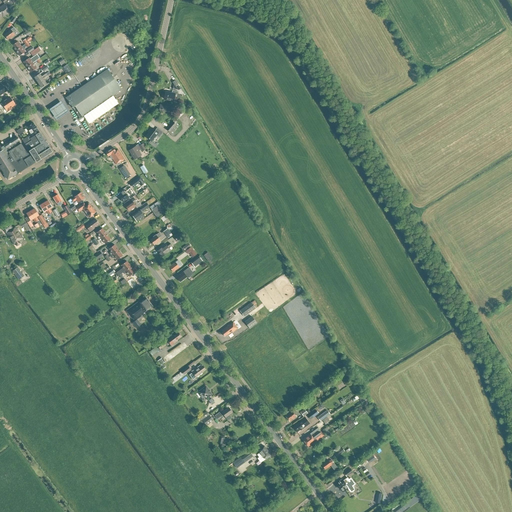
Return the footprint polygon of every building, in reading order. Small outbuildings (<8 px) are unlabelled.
[(2,0),(2,1),(5,4),(0,7),(0,8),(0,17),(2,16),(3,17),(11,10),(8,7),(13,4),(9,0),(2,0)] [(14,16),(10,21),(13,23),(18,16),(16,14),(14,16)] [(13,33),(16,31),(13,27),(11,30),(10,29),(8,31),(8,32),(4,35),(7,40),(11,37),(11,38),(15,35),(13,33)] [(12,46),(15,51),(21,47),(18,41),(12,46)] [(24,45),(21,47),(15,51),(19,56),(25,52),(23,49),(26,47),(24,45)] [(29,58),(23,62),(27,67),(33,63),(35,61),(36,61),(39,59),(39,58),(37,55),(30,59),(29,58)] [(33,63),(27,67),(30,73),(36,68),(34,64),(36,63),(35,61),(33,63)] [(62,68),(66,74),(71,70),(67,64),(62,68)] [(121,89),(107,69),(82,86),(65,97),(73,108),(75,106),(82,117),(83,116),(89,124),(110,109),(105,101),(121,89)] [(37,83),(47,76),(50,74),(48,72),(41,77),(39,74),(34,77),(37,83)] [(47,84),(48,82),(46,80),(49,78),(47,76),(37,83),(41,88),(47,84)] [(180,89),(175,80),(172,82),(174,85),(173,89),(178,90),(180,89)] [(177,95),(178,92),(172,90),(171,93),(165,92),(163,99),(173,101),(176,101),(177,95)] [(10,107),(15,105),(9,97),(1,103),(0,103),(0,108),(0,109),(4,106),(7,111),(11,109),(10,107)] [(68,110),(61,100),(49,108),(56,119),(68,110)] [(172,108),(173,105),(167,103),(166,106),(160,105),(158,112),(168,114),(170,107),(172,108)] [(172,134),(178,126),(172,121),(166,129),(169,132),(171,131),(171,132),(170,133),(172,134)] [(32,136),(39,131),(33,123),(27,127),(26,128),(31,136),(32,136)] [(158,137),(163,132),(157,128),(155,130),(152,128),(145,136),(151,141),(156,135),(158,137)] [(36,162),(52,152),(39,132),(30,138),(29,136),(22,140),(29,151),(30,152),(27,154),(21,144),(18,146),(16,142),(19,140),(17,137),(4,145),(1,147),(0,146),(0,167),(8,179),(17,173),(36,162)] [(137,149),(136,146),(129,150),(134,159),(141,155),(139,151),(141,149),(142,151),(146,149),(143,144),(139,146),(140,147),(137,149)] [(119,163),(124,160),(118,150),(115,152),(113,148),(105,152),(108,156),(109,155),(111,159),(112,158),(116,164),(117,165),(119,164),(119,163)] [(130,174),(124,165),(119,169),(125,178),(130,174)] [(141,186),(145,183),(140,177),(130,184),(133,188),(139,184),(141,186)] [(127,194),(131,192),(128,189),(122,194),(119,197),(122,202),(129,197),(127,194)] [(84,198),(81,192),(74,197),(71,200),(70,199),(67,201),(70,204),(73,202),(76,199),(78,202),(84,198)] [(57,203),(61,201),(57,194),(53,197),(57,203)] [(132,201),(125,206),(129,211),(135,206),(137,208),(141,205),(139,202),(137,203),(135,199),(133,198),(131,199),(132,201)] [(44,203),(50,213),(52,212),(50,209),(52,207),(48,200),(44,203)] [(157,217),(165,212),(158,201),(149,207),(157,217)] [(50,213),(44,203),(39,205),(44,212),(46,211),(48,214),(50,213)] [(78,211),(82,208),(89,218),(92,216),(92,215),(95,212),(89,204),(86,206),(84,203),(80,205),(76,207),(78,211)] [(143,211),(149,207),(146,203),(139,207),(143,211)] [(67,205),(63,208),(67,215),(72,212),(68,206),(67,205)] [(30,211),(37,221),(38,220),(36,217),(39,215),(34,208),(30,211)] [(142,218),(145,216),(140,210),(132,215),(137,222),(140,219),(141,220),(142,219),(142,218)] [(35,222),(36,221),(37,221),(30,211),(26,213),(31,220),(33,219),(35,222)] [(95,226),(99,224),(95,219),(85,226),(90,232),(96,227),(95,226)] [(13,245),(23,238),(15,226),(13,228),(9,223),(2,228),(13,245)] [(172,229),(170,226),(167,228),(163,231),(168,238),(172,235),(170,232),(172,229)] [(106,234),(102,228),(96,232),(99,236),(97,237),(99,239),(106,234)] [(179,232),(173,237),(177,241),(183,237),(179,232)] [(158,238),(160,236),(158,233),(156,235),(153,237),(150,240),(152,242),(152,243),(152,244),(153,244),(154,245),(160,241),(158,238)] [(106,234),(99,239),(100,241),(102,240),(104,243),(110,239),(106,234)] [(170,251),(168,248),(171,245),(169,243),(166,245),(166,244),(157,251),(161,257),(170,251)] [(91,255),(97,251),(93,247),(91,245),(87,248),(86,249),(87,252),(88,251),(91,255)] [(111,256),(118,250),(114,245),(109,249),(111,252),(109,253),(111,256)] [(192,257),(196,254),(191,247),(185,251),(187,254),(189,253),(192,257)] [(118,250),(111,256),(113,258),(115,257),(117,260),(122,256),(118,250)] [(96,260),(103,255),(100,252),(93,257),(96,260)] [(208,261),(212,258),(208,252),(203,255),(208,261)] [(194,267),(202,261),(199,256),(191,262),(194,267)] [(178,265),(180,263),(178,260),(175,262),(169,267),(173,272),(179,267),(178,265)] [(123,268),(116,273),(118,276),(123,272),(130,267),(126,261),(121,265),(123,268)] [(20,270),(18,267),(12,271),(19,279),(24,276),(22,273),(21,273),(19,270),(20,270)] [(130,267),(123,272),(125,274),(126,273),(129,276),(135,272),(130,267)] [(192,273),(189,268),(188,268),(176,277),(180,282),(187,277),(187,278),(192,273)] [(131,278),(126,281),(132,289),(132,288),(134,290),(137,288),(136,286),(136,285),(131,278)] [(126,311),(132,319),(133,318),(135,321),(132,323),(137,328),(141,325),(137,319),(145,313),(144,312),(152,306),(146,298),(139,302),(139,301),(126,311)] [(251,302),(240,311),(244,317),(255,308),(251,302)] [(256,323),(253,318),(246,323),(249,328),(256,323)] [(237,327),(233,322),(222,330),(222,331),(221,332),(224,336),(227,333),(228,334),(237,327)] [(171,346),(175,343),(177,341),(177,340),(181,337),(178,332),(173,335),(166,339),(171,346)] [(166,345),(162,341),(157,345),(160,349),(166,345)] [(152,355),(158,350),(155,347),(149,352),(152,355)] [(202,372),(205,370),(202,365),(201,366),(200,365),(191,372),(196,377),(202,372)] [(183,375),(191,370),(188,366),(181,371),(183,375)] [(200,397),(203,401),(207,398),(207,397),(211,394),(205,387),(198,392),(201,397),(200,397)] [(223,415),(225,417),(227,420),(231,417),(229,415),(232,412),(228,407),(222,412),(221,411),(215,415),(218,419),(221,417),(221,416),(223,415)] [(287,415),(285,416),(289,421),(296,416),(299,415),(297,412),(295,409),(289,413),(289,412),(288,412),(287,411),(286,412),(286,413),(286,414),(287,415)] [(310,419),(318,413),(315,409),(307,415),(310,419)] [(206,426),(213,420),(209,415),(202,420),(206,426)] [(300,420),(301,421),(293,427),(297,432),(300,430),(307,426),(306,425),(309,423),(304,417),(300,420)] [(302,440),(305,443),(321,432),(318,428),(310,434),(307,436),(302,440)] [(321,432),(305,443),(308,447),(312,443),(313,444),(324,435),(321,432)] [(264,458),(269,454),(270,454),(264,446),(258,450),(260,453),(257,455),(259,457),(257,458),(261,462),(264,459),(264,458)] [(335,457),(344,451),(342,448),(333,454),(335,457)] [(245,462),(252,456),(249,451),(241,457),(245,462)] [(373,452),(367,456),(371,461),(377,457),(373,452)] [(325,462),(321,465),(323,467),(323,468),(324,469),(325,469),(330,465),(334,470),(337,468),(333,463),(331,460),(328,462),(327,460),(324,462),(325,462)] [(350,469),(344,473),(347,477),(353,472),(350,469)] [(337,484),(336,484),(337,487),(338,488),(339,488),(339,489),(340,489),(342,492),(347,488),(349,491),(350,492),(351,492),(352,492),(353,491),(354,491),(354,490),(354,488),(352,486),(354,485),(355,484),(355,483),(353,481),(351,477),(348,479),(347,478),(346,478),(343,481),(342,479),(338,481),(339,482),(337,484)] [(394,511),(404,511),(410,508),(406,502),(394,511)]
